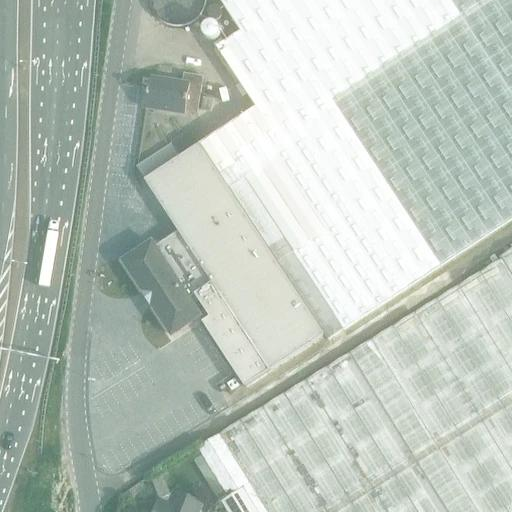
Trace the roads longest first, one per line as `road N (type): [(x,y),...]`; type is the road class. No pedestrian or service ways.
road 1 (unclassified): [(86,490),(129,481),(511,230)]
road 2 (unclassified): [(86,490),(72,377),(124,0)]
road 3 (primary): [(0,467),(50,158),(62,0)]
